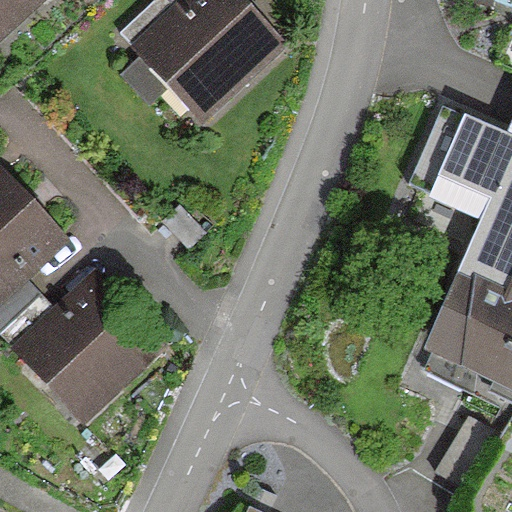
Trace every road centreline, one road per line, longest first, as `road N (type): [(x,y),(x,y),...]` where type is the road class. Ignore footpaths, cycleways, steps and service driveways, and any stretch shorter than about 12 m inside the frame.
road 1 (residential): [(229,385),(335,127),(366,0)]
road 2 (residential): [(229,385),(295,420),(346,463),(376,511)]
road 3 (residential): [(171,511),(229,385)]
